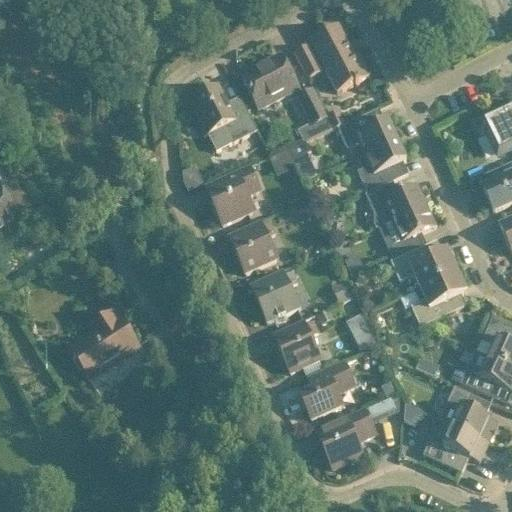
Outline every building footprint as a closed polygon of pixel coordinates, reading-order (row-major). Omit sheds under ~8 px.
[(369,80),(369,79),(358,59),(355,61),(338,29),(310,43),(337,96),(338,98),(359,87),(359,85),(369,80)] [(308,49),(294,56),(308,83),(322,75),(308,49)] [(281,58),(267,66),(268,68),(243,81),(242,79),(241,79),(250,97),(258,113),(299,92),(290,76),(281,58)] [(205,140),(207,139),(217,156),(258,135),(243,106),(230,113),(219,91),(190,105),(202,127),(199,129),(205,140)] [(311,129),(327,120),(327,119),(314,93),(297,102),(311,129)] [(511,110),(491,121),(490,119),(480,124),(483,131),(484,130),(491,144),(493,143),(500,157),(511,151),(511,110)] [(337,114),(327,119),(334,133),(337,131),(341,130),(344,128),(337,114)] [(359,148),(364,159),(397,144),(388,124),(380,128),(374,114),(344,128),(341,130),(337,131),(347,153),(359,148)] [(369,170),(357,175),(367,196),(367,197),(393,185),(404,180),(399,168),(406,165),(397,144),(364,159),(369,170)] [(306,145),(288,153),(303,185),(314,180),(304,158),(310,155),(306,145)] [(492,189),(483,193),(493,216),(511,208),(511,207),(511,166),(487,178),(492,189)] [(205,190),(210,202),(223,230),(241,222),(254,215),(248,201),(260,195),(249,171),(232,179),(213,187),(205,190)] [(367,196),(364,197),(373,216),(374,228),(376,232),(378,231),(427,209),(417,188),(398,196),(393,185),(367,197),(367,196)] [(0,240),(22,225),(0,194),(0,240)] [(418,239),(437,231),(427,209),(378,231),(393,264),(423,251),(418,239)] [(511,219),(507,222),(511,231),(511,232),(503,237),(511,258),(511,219)] [(228,240),(233,252),(245,279),(263,271),(278,264),(268,241),(275,238),(270,227),(263,231),(260,225),(254,229),(235,237),(228,240)] [(332,251),(326,239),(316,243),(321,256),(332,251)] [(414,279),(420,291),(456,275),(447,254),(438,258),(433,246),(423,251),(393,264),(391,265),(400,286),(414,279)] [(357,263),(345,268),(351,282),(363,276),(357,263)] [(283,274),(257,286),(262,298),(255,301),(267,328),(300,313),(290,291),(297,287),(293,276),(285,280),(283,274)] [(456,275),(420,291),(426,304),(411,311),(420,331),(463,312),(458,300),(466,296),(456,275)] [(355,301),(348,283),(331,291),(339,308),(355,301)] [(316,319),(320,328),(333,323),(329,313),(316,319)] [(90,383),(122,363),(139,352),(119,322),(118,323),(113,316),(96,327),(101,334),(70,354),(81,371),(90,383)] [(179,391),(209,371),(178,323),(147,343),(179,391)] [(494,349),(488,361),(511,371),(511,332),(492,323),(483,341),(482,344),(494,349)] [(272,339),(277,350),(290,378),(321,363),(311,341),(318,337),(313,326),(306,329),(304,325),(296,329),(278,337),(272,339)] [(461,386),(460,388),(480,396),(498,405),(504,392),(511,395),(511,371),(489,361),(476,355),(475,356),(470,367),(469,370),(461,386)] [(434,380),(439,370),(422,361),(417,372),(434,380)] [(343,366),(315,379),(320,390),(300,400),(311,425),(343,410),(338,399),(355,391),(343,366)] [(440,422),(452,428),(489,446),(498,426),(486,420),(491,408),(455,391),(440,422)] [(395,405),(393,401),(367,412),(372,423),(395,412),(393,406),(395,405)] [(316,437),(321,448),(333,473),(363,460),(357,447),(375,439),(367,421),(364,413),(334,427),(316,435),(316,437)] [(480,467),(489,446),(452,428),(442,449),(430,443),(423,459),(461,477),(469,461),(480,467)]
